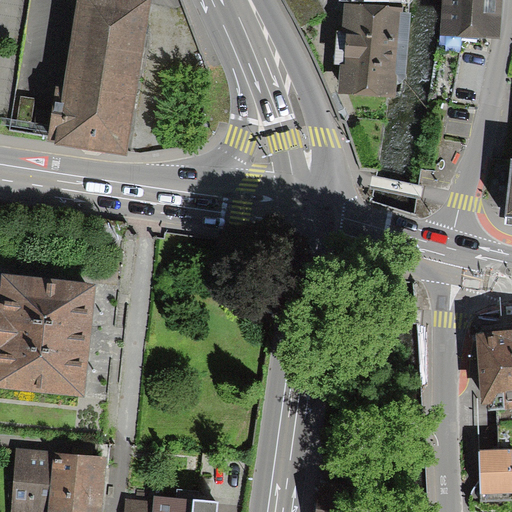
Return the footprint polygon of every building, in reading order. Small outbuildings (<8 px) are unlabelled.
[(68,0),(47,141),(121,152),(143,0),(68,0)] [(325,17),(315,0),(282,0),(299,31),(325,17)] [(498,0),(447,0),(447,52),(498,52),(498,0)] [(408,19),(348,13),(339,105),(400,111),(408,19)] [(87,292),(0,283),(0,396),(77,404),(87,292)] [(487,424),(511,422),(511,346),(482,348),(486,414),(487,424)] [(511,452),(492,454),(479,454),(481,498),(511,496),(511,452)] [(101,511),(106,468),(15,461),(11,511),(101,511)] [(371,511),(372,506),(320,499),(318,511),(371,511)] [(221,511),(221,510),(125,500),(124,511),(221,511)]
